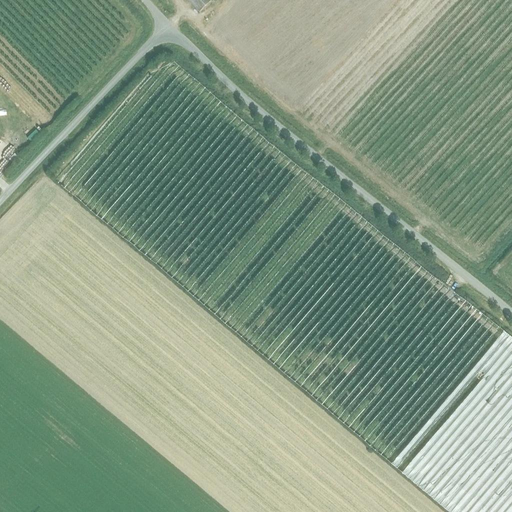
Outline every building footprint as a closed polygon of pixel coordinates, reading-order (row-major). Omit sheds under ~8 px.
[(186,0),(199,12),(210,1),(208,0),(186,0)] [(153,78),(147,73),(129,95),(143,89),(148,93),(147,92),(157,100),(162,98),(167,102),(170,109),(177,115),(187,111),(195,101),(201,99),(163,67),(162,68),(153,78)] [(62,174),(106,214),(115,204),(111,201),(114,197),(97,182),(95,184),(84,174),(87,171),(75,160),(62,174)] [(419,339),(497,340),(430,286),(430,291),(436,295),(428,304),(436,310),(423,310),(420,314),(420,327),(424,327),(419,334),(419,339)] [(255,341),(301,376),(304,377),(304,373),(310,365),(305,361),(308,358),(308,353),(303,350),(307,345),(300,339),(309,340),(311,337),(255,336),(255,341)]
